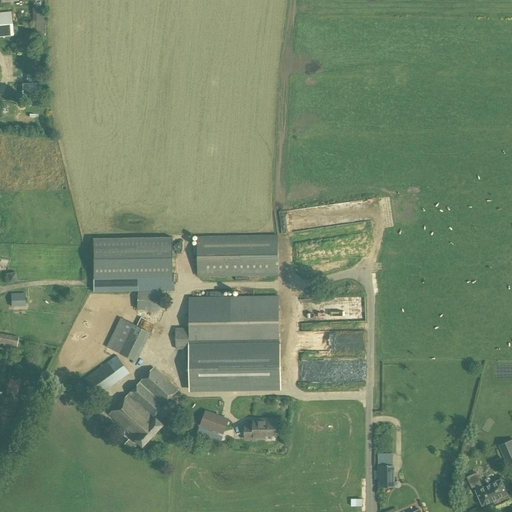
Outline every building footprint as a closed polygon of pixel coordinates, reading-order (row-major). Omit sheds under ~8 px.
[(46,32),(45,3),(34,4),(36,33),(46,32)] [(0,37),(13,36),(10,12),(0,12),(0,37)] [(32,83),(40,82),(40,73),(28,73),(28,83),(22,84),(22,96),(42,95),(41,83),(32,83)] [(198,276),(278,275),(278,235),(198,236),(198,276)] [(96,239),(92,239),(93,280),(173,278),(172,238),(96,239)] [(17,271),(9,272),(10,281),(18,280),(17,271)] [(67,302),(67,289),(54,288),(54,302),(67,302)] [(11,306),(25,306),(25,293),(11,293),(11,306)] [(279,296),(189,297),(189,328),(176,328),(176,348),(189,348),(190,392),(280,392),(279,296)] [(344,318),(357,319),(358,299),(345,298),(344,318)] [(152,301),(138,300),(137,310),(152,311),(152,301)] [(136,361),(150,333),(121,319),(107,347),(136,361)] [(17,347),(18,337),(0,333),(0,343),(3,344),(2,346),(7,347),(8,345),(17,347)] [(143,446),(162,425),(153,417),(179,390),(154,368),(109,415),(143,446)] [(18,393),(21,380),(11,377),(7,391),(18,393)] [(224,435),(229,419),(205,411),(200,426),(224,435)] [(277,436),(277,420),(254,420),(254,425),(245,425),(245,440),(266,440),(266,436),(277,436)] [(136,446),(129,440),(124,445),(131,451),(136,446)] [(507,466),(511,463),(511,440),(499,446),(507,466)] [(379,487),(391,487),(391,467),(379,467),(379,487)] [(478,470),(468,475),(474,488),(484,484),(478,470)] [(483,505),(507,495),(500,480),(476,491),(483,505)]
